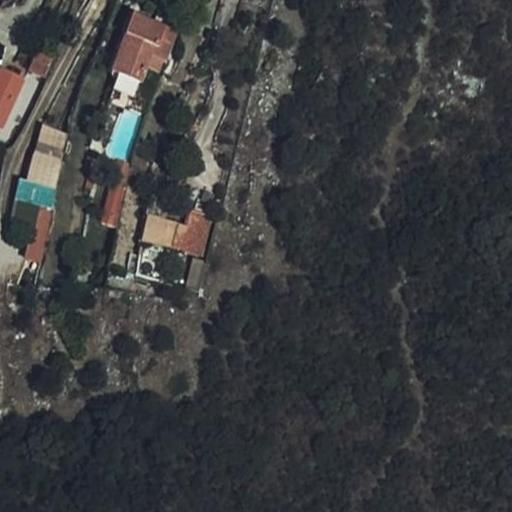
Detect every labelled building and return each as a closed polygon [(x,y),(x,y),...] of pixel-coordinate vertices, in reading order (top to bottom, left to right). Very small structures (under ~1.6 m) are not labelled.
[(144,51),(154,22),(111,8),(92,65),(121,74),(126,58),(130,46),(142,50),(144,51)] [(142,50),(130,46),(126,58),(136,62),(142,50)] [(18,47),(8,62),(24,71),(32,55),(18,47)] [(0,203),(21,208),(46,132),(21,127),(0,178),(0,203)] [(112,154),(101,151),(94,184),(104,187),(112,154)] [(140,154),(129,152),(126,174),(127,174),(137,176),(140,154)] [(166,180),(137,176),(127,174),(124,198),(183,207),(189,167),(168,164),(166,180)] [(182,243),(188,213),(175,210),(168,242),(182,243)] [(17,228),(21,215),(13,214),(10,226),(17,228)] [(11,250),(16,233),(9,231),(6,230),(1,247),(11,250)] [(11,250),(1,247),(0,250),(0,259),(8,262),(11,250)]
